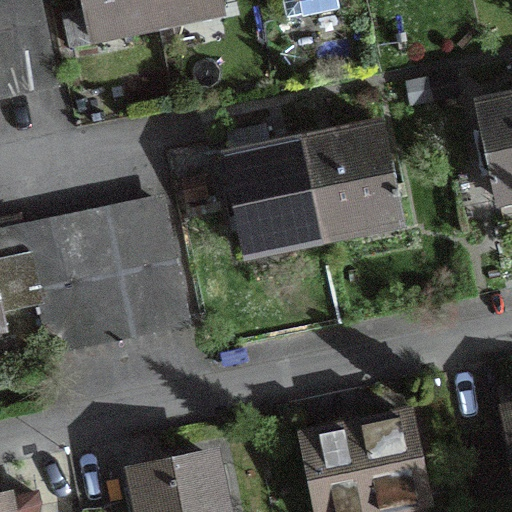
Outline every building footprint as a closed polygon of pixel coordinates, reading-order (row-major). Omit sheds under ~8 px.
[(0,0),(0,29),(15,27),(9,0),(0,0)] [(9,0),(15,27),(44,21),(39,0),(9,0)] [(156,22),(151,0),(85,0),(87,8),(62,14),(69,45),(129,28),(156,22)] [(151,0),(156,22),(219,9),(217,0),(151,0)] [(282,0),(285,16),(338,5),(337,0),(282,0)] [(44,21),(15,27),(26,83),(55,77),(44,21)] [(15,27),(0,29),(0,88),(26,83),(15,27)] [(511,95),(479,102),(499,198),(511,195),(511,95)] [(303,139),(323,235),(399,219),(379,123),(303,139)] [(323,235),(303,139),(227,155),(247,251),(288,242),(323,235)] [(147,266),(176,260),(164,204),(136,210),(147,266)] [(147,266),(136,210),(108,216),(120,272),(147,266)] [(120,272),(108,216),(81,222),(92,277),(120,272)] [(65,283),(53,227),(25,233),(23,222),(0,226),(0,299),(37,291),(48,345),(77,339),(65,283)] [(81,222),(53,227),(65,283),(92,277),(81,222)] [(187,316),(176,260),(147,266),(159,322),(187,316)] [(159,322),(147,266),(120,272),(131,327),(159,322)] [(131,327),(120,272),(92,277),(104,333),(131,327)] [(104,333),(92,277),(65,283),(77,339),(104,333)] [(321,511),(357,511),(423,498),(406,414),(306,435),(321,511)] [(136,470),(144,511),(221,511),(210,455),(136,470)] [(33,511),(37,502),(36,493),(0,499),(0,511),(33,511)]
